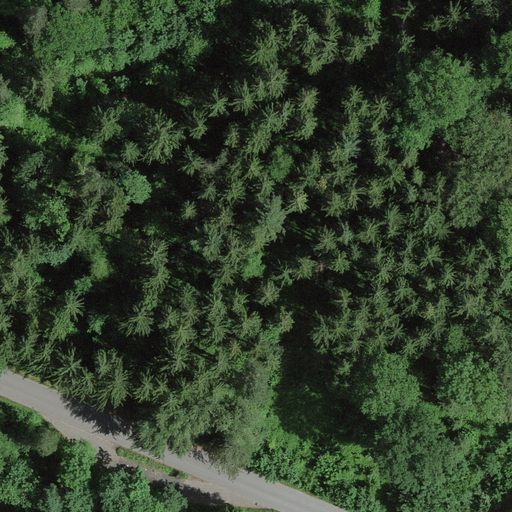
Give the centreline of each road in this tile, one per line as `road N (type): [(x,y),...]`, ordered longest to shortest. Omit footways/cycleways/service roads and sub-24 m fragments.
road 1 (unclassified): [(315,511),(0,379)]
road 2 (track): [(511,226),(457,166),(396,0)]
